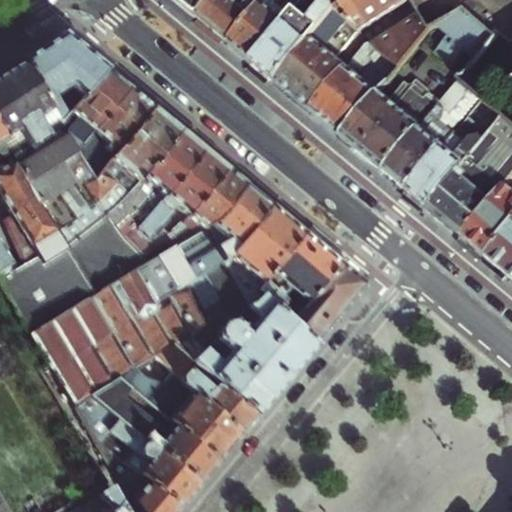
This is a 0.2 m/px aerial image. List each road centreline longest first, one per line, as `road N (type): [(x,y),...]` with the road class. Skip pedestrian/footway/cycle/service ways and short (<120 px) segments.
road 1 (secondary): [(419,267),(94,0)]
road 2 (residential): [(213,511),(419,267)]
road 3 (secondary): [(511,344),(419,267)]
